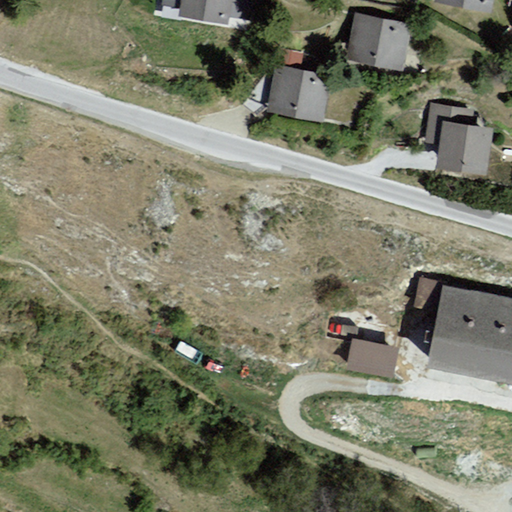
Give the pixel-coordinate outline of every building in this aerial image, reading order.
[(179,16),(231,24),(234,0),(162,0),(162,4),(180,6),(179,16)] [(488,0),(434,0),(435,1),(487,9),(488,0)] [(344,58),(401,70),(411,24),(353,12),(344,58)] [(269,113),(321,121),(329,74),(276,66),(269,113)] [(440,169),(487,175),(493,125),(474,123),(476,106),(429,101),(424,143),(443,145),(440,169)] [(511,290),(427,274),(421,305),(438,309),(427,364),(511,379),(511,290)] [(185,330),(157,317),(146,341),(174,353),(185,330)] [(395,346),(350,338),(345,362),(391,371),(395,346)]
